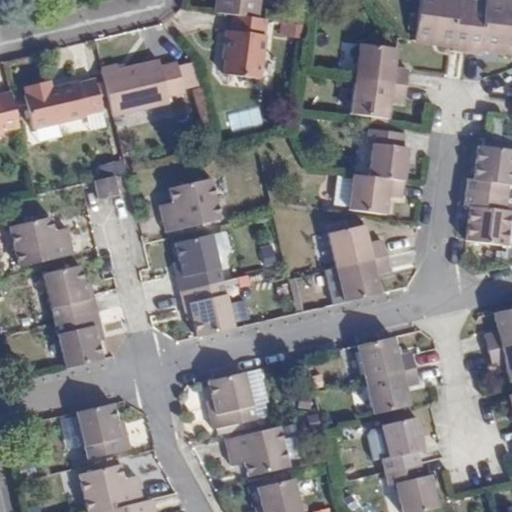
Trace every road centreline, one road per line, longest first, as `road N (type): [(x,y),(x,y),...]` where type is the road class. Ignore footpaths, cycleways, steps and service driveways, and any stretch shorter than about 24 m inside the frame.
road 1 (residential): [(511,283),(147,371)]
road 2 (residential): [(0,45),(163,0)]
road 3 (residential): [(201,511),(178,475),(147,371)]
road 4 (residential): [(147,371),(0,406)]
